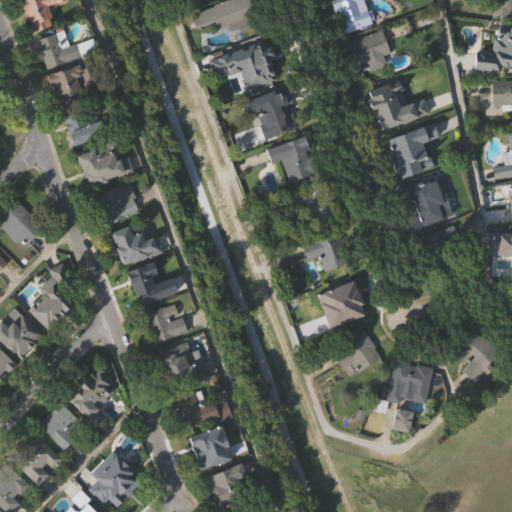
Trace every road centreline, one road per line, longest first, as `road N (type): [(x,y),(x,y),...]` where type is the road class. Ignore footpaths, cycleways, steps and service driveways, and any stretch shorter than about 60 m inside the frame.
road 1 (residential): [(161,511),(172,501),(172,483),(0,36)]
road 2 (residential): [(511,334),(487,333),(465,347),(432,351),(408,344),(393,323),(276,0)]
road 3 (residential): [(0,424),(110,318)]
